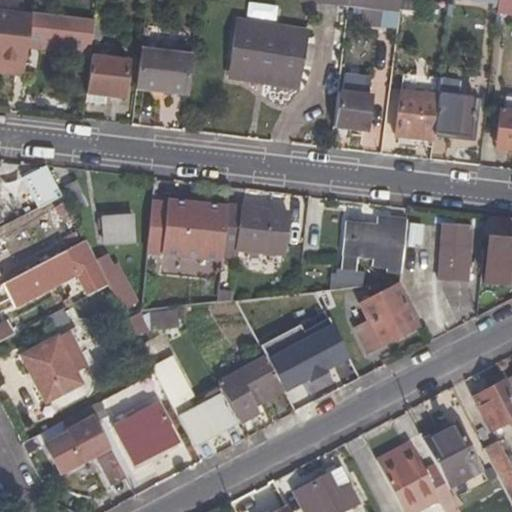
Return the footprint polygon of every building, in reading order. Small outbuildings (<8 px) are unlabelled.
[(44,0),(9,0),(8,11),(31,14),(42,15),(44,0)] [(79,0),(78,20),(94,22),(96,0),(79,0)] [(347,9),(348,0),(299,0),(299,4),(347,9)] [(400,0),(400,8),(413,9),(414,0),(400,0)] [(511,0),(498,0),(498,5),(497,14),(511,15),(511,0)] [(8,11),(0,10),(0,61),(25,65),(31,14),(8,11)] [(233,42),(230,59),(246,62),(243,78),(297,87),(302,54),(233,42)] [(140,51),(136,91),(185,97),(189,56),(140,51)] [(123,101),(128,61),(90,57),(88,72),(85,96),(123,101)] [(243,78),(246,62),(230,59),(228,75),(243,78)] [(0,74),(24,77),(25,65),(0,61),(0,74)] [(339,89),(367,91),(368,75),(341,73),(339,89)] [(457,100),(459,84),(439,81),(437,97),(433,138),(471,142),(475,102),(457,100)] [(393,139),(416,142),(432,144),(433,138),(437,97),(399,92),(393,139)] [(366,133),(370,98),(337,94),(333,130),(366,133)] [(509,151),(511,151),(511,97),(505,97),(503,111),(501,111),(501,113),(500,113),(497,140),(496,150),(509,151)] [(432,144),(416,142),(415,149),(431,152),(432,144)] [(46,164),(20,175),(35,208),(60,197),(46,164)] [(88,205),(76,182),(64,188),(76,212),(88,205)] [(167,205),(152,203),(146,255),(161,257),(221,264),(221,258),(227,209),(167,202),(167,205)] [(227,209),(221,258),(232,260),(233,251),(282,257),(287,215),(227,209)] [(401,274),(407,223),(376,219),(375,228),(362,226),(363,218),(349,216),(348,223),(345,225),(340,269),(355,270),(357,257),(374,259),(373,265),(387,266),(386,273),(401,274)] [(133,218),(102,218),(103,245),(134,244),(133,218)] [(511,220),(486,218),(484,241),(488,241),(488,239),(493,240),(495,231),(509,233),(508,241),(511,241),(511,220)] [(472,227),(441,225),(437,282),(469,284),(472,227)] [(421,229),(408,227),(407,245),(419,246),(421,229)] [(509,233),(495,231),(493,240),(488,239),(488,241),(485,269),(507,272),(511,272),(511,241),(508,241),(509,233)] [(75,277),(86,299),(108,287),(100,272),(84,242),(1,286),(14,309),(75,277)] [(118,282),(110,267),(100,272),(108,287),(118,307),(132,299),(122,280),(118,282)] [(511,272),(507,272),(485,269),(483,286),(511,289),(511,277),(511,272)] [(325,292),(364,287),(364,276),(332,273),(331,281),(326,281),(325,292)] [(418,328),(396,286),(359,306),(368,323),(354,331),(367,356),(418,328)] [(51,332),(69,322),(63,311),(45,320),(51,332)] [(176,311),(149,314),(151,332),(178,329),(176,311)] [(0,343),(14,336),(8,323),(0,326),(0,343)] [(56,339),(20,358),(45,405),(81,385),(56,339)] [(303,379),(283,341),(262,353),(265,359),(281,390),(303,379)] [(150,364),(170,413),(193,404),(174,355),(150,364)] [(216,384),(238,426),(259,415),(255,408),(283,393),(281,390),(265,359),(216,384)] [(511,408),(500,386),(473,400),(490,433),(510,422),(511,426),(511,408)] [(176,417),(192,447),(234,425),(218,395),(176,417)] [(113,429),(133,467),(147,460),(151,468),(164,461),(160,453),(177,444),(157,406),(113,429)] [(480,472),(455,426),(422,443),(432,463),(436,471),(447,490),(480,472)] [(79,427),(44,445),(60,475),(94,457),(79,427)] [(391,453),(396,461),(413,453),(408,443),(391,453)] [(511,470),(497,443),(482,451),(511,508),(511,470)] [(97,463),(111,488),(126,480),(109,449),(99,454),(97,463)] [(396,461),(391,453),(374,462),(400,511),(417,511),(437,502),(442,511),(458,511),(447,490),(436,471),(426,476),(422,469),(413,453),(396,461)] [(151,468),(147,460),(133,467),(137,475),(151,468)] [(432,463),(422,469),(426,476),(436,471),(432,463)] [(340,470),(295,494),(304,511),(347,511),(360,506),(340,470)]
